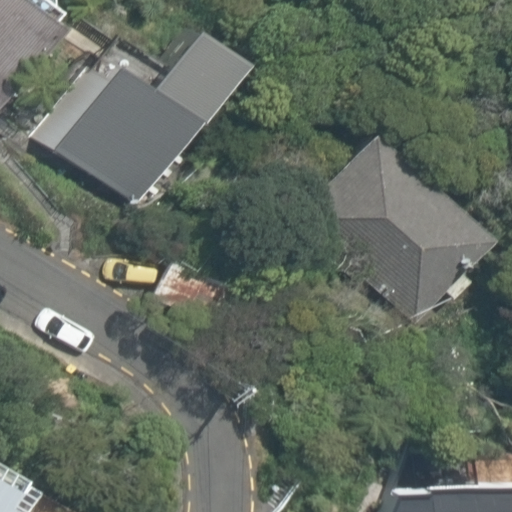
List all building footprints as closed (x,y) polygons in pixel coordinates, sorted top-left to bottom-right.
[(0,0),(0,99),(54,26),(19,0),(0,0)] [(38,145),(120,202),(184,111),(178,107),(212,57),(154,17),(117,70),(99,57),(38,145)] [(284,218),(409,324),(437,291),(446,299),(462,281),(452,273),(481,238),(357,133),(284,218)] [(511,182),(500,192),(511,206),(511,182)] [(144,297),(210,322),(225,281),(158,257),(144,297)] [(401,445),(375,511),(511,511),(511,451),(465,458),(460,437),(401,445)] [(0,511),(21,511),(9,505),(24,478),(0,464),(0,511)]
